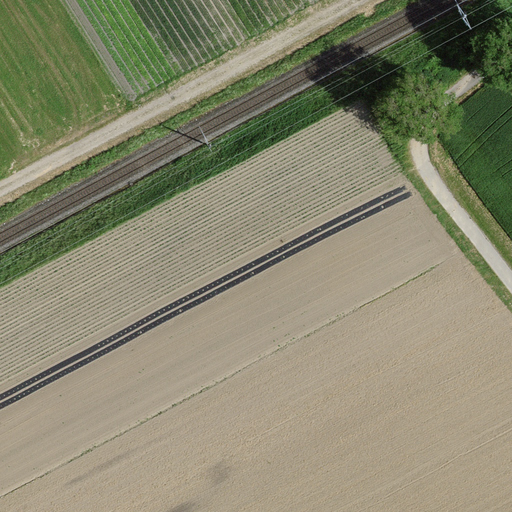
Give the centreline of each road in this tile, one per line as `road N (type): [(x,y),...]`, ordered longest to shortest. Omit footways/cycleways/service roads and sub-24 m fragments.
road 1 (track): [(0,186),(349,0)]
road 2 (track): [(511,283),(426,173),(420,142),(434,111),(511,43)]
